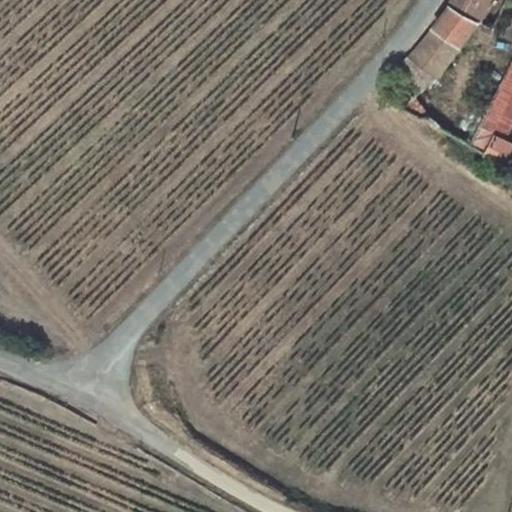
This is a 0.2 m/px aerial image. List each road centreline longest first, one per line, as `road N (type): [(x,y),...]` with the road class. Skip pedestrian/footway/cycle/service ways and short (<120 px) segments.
road 1 (unclassified): [(96,399),(126,332),(434,0)]
road 2 (unclassified): [(96,399),(284,511)]
